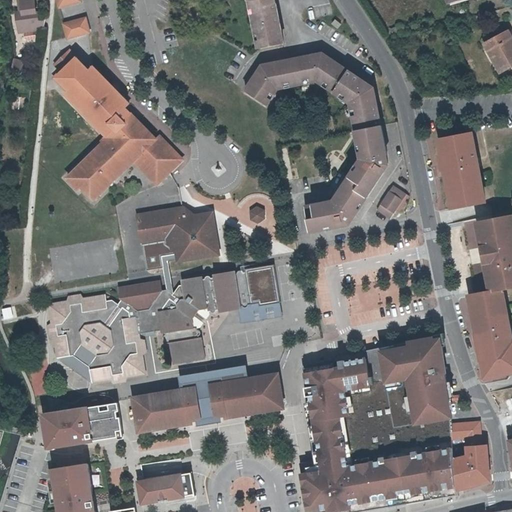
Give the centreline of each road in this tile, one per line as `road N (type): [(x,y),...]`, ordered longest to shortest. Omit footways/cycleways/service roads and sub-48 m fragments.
road 1 (residential): [(348,0),(392,67),(409,116),(448,313),(497,434),(504,498)]
road 2 (residential): [(109,0),(127,64),(205,147)]
